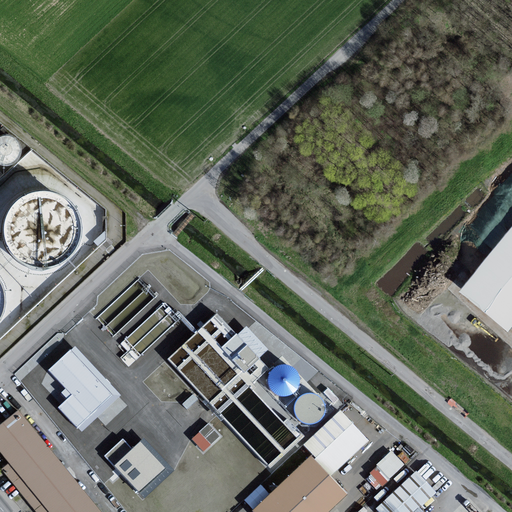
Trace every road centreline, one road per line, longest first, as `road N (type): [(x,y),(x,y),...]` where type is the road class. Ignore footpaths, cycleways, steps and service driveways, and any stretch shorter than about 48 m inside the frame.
road 1 (unclassified): [(511,464),(280,274),(194,191)]
road 2 (unclassified): [(400,0),(194,191)]
road 3 (unclassified): [(194,191),(0,370)]
